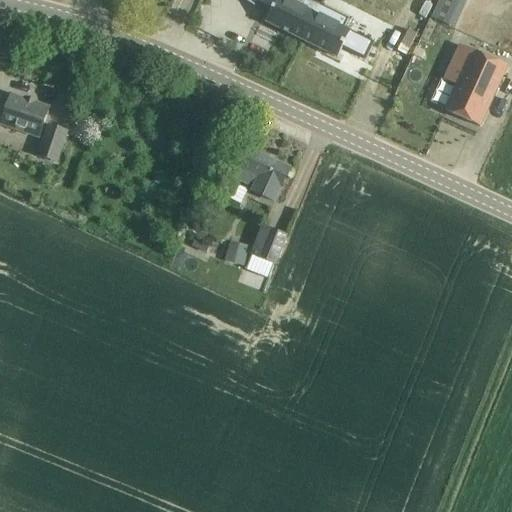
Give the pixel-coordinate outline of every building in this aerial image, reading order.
[(299,0),(239,0),(257,8),(259,4),(273,11),(266,25),(303,42),(320,5),(310,0),(302,0),(302,1),(299,0)] [(453,10),(461,13),(467,0),(440,0),(431,20),(446,26),(453,10)] [(320,5),(303,42),(339,59),(344,49),(367,60),(375,42),(345,27),(349,19),(320,5)] [(459,88),(447,113),(480,129),(508,68),(461,47),(445,82),(459,88)] [(0,121),(3,123),(2,126),(40,138),(49,110),(35,105),(36,103),(26,99),(26,102),(11,97),(9,104),(0,100),(0,121)] [(85,110),(93,113),(97,104),(88,101),(85,110)] [(56,163),(67,133),(50,127),(39,158),(56,163)] [(275,203),(289,170),(245,149),(236,169),(240,171),(236,180),(255,189),(253,193),(275,203)] [(264,263),(258,281),(268,285),(276,266),(288,237),(262,226),(250,257),(264,263)] [(225,263),(244,268),(249,248),(231,243),(225,263)]
